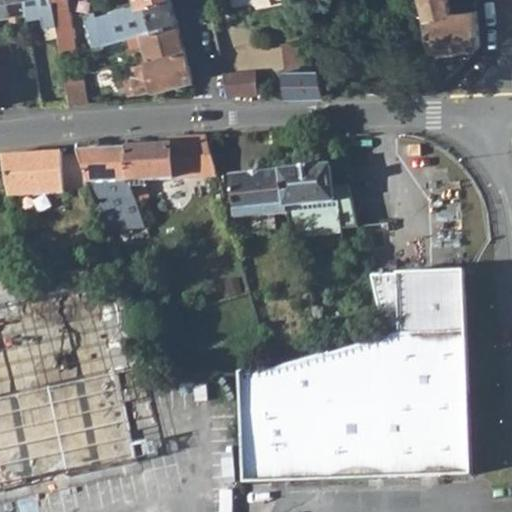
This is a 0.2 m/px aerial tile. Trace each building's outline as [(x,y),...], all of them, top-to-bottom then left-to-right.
[(8,0),(0,0),(0,75),(13,73),(6,27),(0,27),(0,19),(9,17),(7,0),(8,0)] [(51,1),(50,0),(24,0),(28,22),(44,18),(43,2),(51,1)] [(60,48),(74,45),(65,0),(50,0),(51,1),(60,48)] [(125,37),(152,30),(145,2),(152,0),(135,0),(136,4),(96,17),(101,35),(98,37),(100,44),(125,37)] [(152,30),(177,23),(170,0),(152,0),(145,2),(152,30)] [(420,0),(432,50),(480,46),(477,9),(454,12),(451,0),(420,0)] [(184,51),(177,23),(152,30),(125,37),(128,48),(140,45),(144,61),(145,61),(184,51)] [(41,32),(30,34),(36,71),(48,69),(41,32)] [(280,47),(285,70),(316,70),(311,46),(280,47)] [(184,51),(145,61),(144,61),(145,62),(135,66),(137,77),(133,78),(136,92),(153,88),(154,90),(192,79),(184,51)] [(68,53),(61,55),(65,76),(77,74),(75,60),(69,60),(68,53)] [(289,95),(321,95),(316,70),(285,70),(289,95)] [(224,74),(229,97),(260,96),(258,71),(224,74)] [(77,74),(65,76),(70,104),(87,103),(81,73),(77,74)] [(147,180),(173,178),(172,164),(213,162),(205,136),(169,138),(169,145),(127,147),(129,180),(147,180)] [(90,183),(129,180),(127,147),(99,149),(99,143),(79,144),(75,144),(79,154),(90,183)] [(63,151),(2,155),(10,195),(65,192),(63,155),(63,151)] [(63,155),(65,192),(93,191),(90,183),(79,154),(63,155)] [(217,175),(213,162),(172,164),(173,178),(217,175)] [(334,164),(286,169),(289,207),(289,212),(295,234),(361,227),(351,184),(336,186),(334,164)] [(236,195),(238,216),(289,212),(289,207),(286,169),(251,173),(239,174),(238,174),(234,175),(236,195)] [(234,173),(217,175),(223,196),(236,195),(234,175),(234,173)] [(147,180),(129,180),(134,195),(148,194),(147,180)] [(386,339),(328,355),(272,370),(242,372),(246,485),(278,484),(472,477),(468,274),(371,270),(386,339)] [(0,493),(4,493),(2,485),(64,473),(66,480),(138,466),(122,382),(103,285),(31,302),(0,308),(0,493)] [(64,473),(2,485),(4,493),(66,480),(64,473)]
